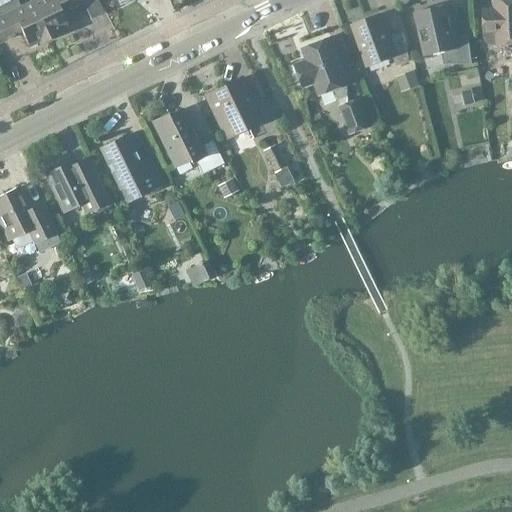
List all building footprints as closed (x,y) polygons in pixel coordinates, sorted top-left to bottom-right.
[(16,0),(13,0),(0,6),(0,43),(21,33),(28,47),(39,42),(40,44),(49,40),(31,3),(20,8),(16,0)] [(29,0),(31,3),(49,40),(58,36),(57,33),(68,28),(64,20),(73,12),(72,9),(86,3),(84,0),(29,0)] [(498,45),(511,44),(511,2),(496,3),(497,10),(485,11),(486,33),(498,33),(498,45)] [(473,64),(467,35),(455,37),(448,4),(433,8),(415,12),(424,57),(442,53),(444,64),(473,64)] [(397,67),(409,62),(403,36),(391,41),(381,16),(353,27),(369,67),(393,58),(397,67)] [(338,100),(347,97),(347,85),(348,85),(331,39),(303,49),(307,62),(295,67),(303,87),(315,82),(320,95),(334,90),(338,100)] [(241,79),(205,96),(226,138),(262,121),(241,79)] [(360,100),(340,107),(350,134),(370,127),(360,100)] [(174,167),(187,161),(189,160),(190,163),(195,161),(202,175),(222,164),(211,141),(201,146),(197,139),(196,139),(191,131),(193,130),(184,111),(169,119),(167,115),(152,123),(174,167)] [(100,149),(120,190),(127,203),(163,184),(150,158),(139,164),(125,136),(100,149)] [(285,166),(283,161),(274,144),(263,150),(274,172),(285,166)] [(95,209),(109,202),(92,168),(79,175),(72,162),(45,176),(63,212),(89,199),(95,209)] [(225,188),(240,182),(235,170),(220,176),(225,188)] [(43,239),(55,233),(41,205),(29,211),(18,189),(0,197),(0,221),(9,240),(11,239),(14,245),(19,247),(33,241),(34,243),(43,239)] [(214,276),(207,261),(184,271),(191,287),(214,276)] [(151,285),(143,267),(130,273),(138,292),(151,285)]
